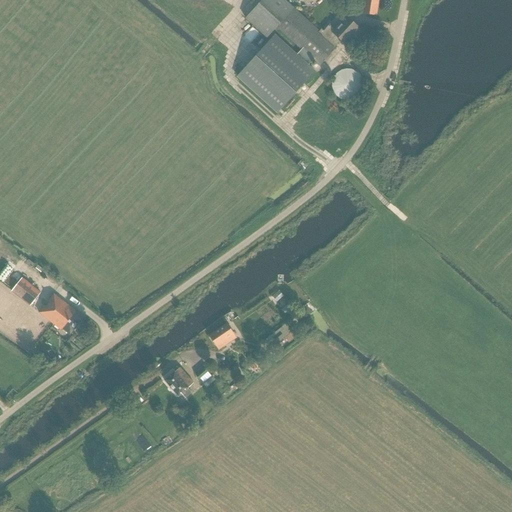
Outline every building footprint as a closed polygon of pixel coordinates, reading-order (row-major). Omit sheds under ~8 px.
[(354,36),(360,29),(346,17),(335,29),(330,24),(323,31),(321,29),(319,31),(293,8),(283,0),(262,0),(245,19),(266,38),(276,27),(300,49),(296,54),(274,34),(235,77),(275,113),(314,72),(307,65),(312,60),(319,66),(336,47),(335,46),(340,40),(345,44),(353,35),(354,36)] [(378,0),(349,0),(349,1),(363,3),(362,13),(376,15),(378,0)] [(352,69),(349,68),(347,68),(344,69),(341,70),(339,71),(337,73),(335,75),(334,77),(333,80),(332,83),(332,85),(333,88),(333,91),(335,93),(337,95),(339,97),(341,99),(344,100),(347,100),(349,100),(352,100),(355,99),(357,97),(359,96),(361,93),(363,91),(364,88),(364,86),(364,83),(364,80),(363,77),(361,75),(359,73),(357,71),(355,70),(352,69)] [(38,295),(19,280),(11,291),(30,306),(38,295)] [(44,306),(39,313),(61,330),(62,329),(70,335),(82,319),(75,313),(76,311),(54,294),(48,301),(50,302),(46,307),(44,306)] [(292,332),(295,330),(288,322),(264,341),(271,349),(289,334),(292,332)] [(219,350),(236,338),(226,324),(209,336),(219,350)] [(292,332),(289,334),(293,339),(299,335),(295,330),(292,332)] [(208,372),(204,366),(195,374),(199,380),(208,372)] [(188,388),(194,383),(180,368),(175,372),(174,371),(164,380),(178,397),(181,394),(185,398),(191,392),(188,388)]
